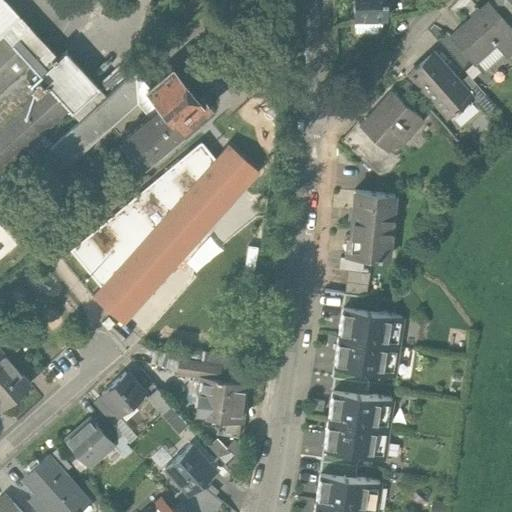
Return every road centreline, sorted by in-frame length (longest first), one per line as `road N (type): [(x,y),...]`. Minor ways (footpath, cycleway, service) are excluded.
road 1 (residential): [(264,511),(289,413),(313,132)]
road 2 (residential): [(448,0),(313,132)]
road 3 (residential): [(0,449),(87,376),(98,355)]
road 4 (residential): [(313,132),(312,0)]
